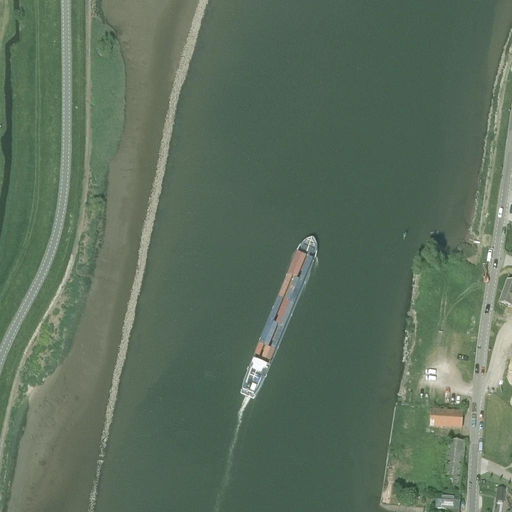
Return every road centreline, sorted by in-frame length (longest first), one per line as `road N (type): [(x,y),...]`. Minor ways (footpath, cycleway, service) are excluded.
road 1 (track): [(0,391),(67,241),(76,0)]
road 2 (tertiary): [(0,358),(59,219),(65,0)]
road 3 (tertiary): [(478,384),(511,133)]
road 4 (tertiary): [(470,511),(478,384)]
